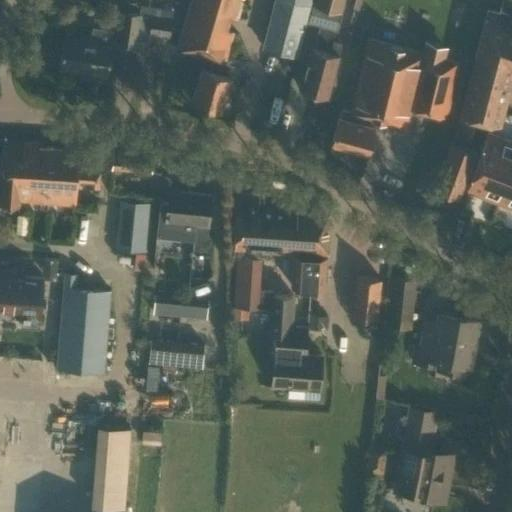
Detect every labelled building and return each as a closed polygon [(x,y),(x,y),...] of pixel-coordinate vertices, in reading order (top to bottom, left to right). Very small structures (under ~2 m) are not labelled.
[(237,19),(243,0),(190,0),(176,47),(206,57),(203,67),(202,66),(191,101),(220,110),(230,75),(222,72),(225,62),(225,61),(234,30),(227,28),(231,17),(237,19)] [(274,0),(263,47),(296,55),(311,2),(311,0),(274,0)] [(314,0),(314,2),(308,21),(320,24),(314,46),(311,46),(300,88),(327,95),(341,43),(332,40),(335,28),(336,28),(343,0),(314,0)] [(136,45),(141,13),(122,10),(117,42),(136,45)] [(172,17),(152,13),(148,34),(169,37),(172,17)] [(477,53),(460,112),(475,116),(485,119),(499,123),(511,78),(511,29),(491,22),(486,20),(477,53)] [(93,25),(91,38),(64,34),(59,67),(106,75),(113,28),(93,25)] [(407,125),(412,108),(446,117),(460,62),(445,58),(448,45),(425,39),(421,52),(368,38),(350,110),(342,108),(340,116),(339,116),(331,143),(367,152),(374,125),(370,124),(372,116),(407,125)] [(459,114),(454,133),(469,137),(475,116),(460,112),(459,114)] [(511,139),(488,131),(466,189),(511,207),(511,139)] [(29,209),(30,200),(32,175),(21,174),(23,142),(3,140),(0,173),(0,180),(1,181),(0,191),(0,201),(18,203),(18,208),(29,209)] [(49,201),(53,147),(39,146),(39,141),(24,140),(23,142),(21,174),(32,175),(30,200),(49,201)] [(452,141),(434,188),(457,196),(465,176),(475,150),(452,141)] [(76,185),(78,146),(78,144),(65,143),(65,148),(53,147),(49,201),(75,203),(76,185)] [(78,146),(76,185),(98,186),(101,148),(78,146)] [(151,170),(153,152),(113,149),(112,167),(151,170)] [(160,201),(156,236),(194,239),(193,247),(206,248),(208,224),(211,193),(168,189),(167,202),(160,201)] [(236,249),(233,305),(258,307),(269,307),(270,292),(273,292),(273,289),(259,288),(262,257),(261,257),(261,250),(294,252),(293,270),(292,286),(323,288),(324,260),(321,260),(321,254),(328,254),(331,206),(285,203),(285,196),(238,193),(235,249),(236,249)] [(144,250),(148,202),(121,199),(116,247),(144,250)] [(27,214),(17,213),(15,232),(26,233),(27,214)] [(145,252),(135,251),(134,267),(143,268),(145,252)] [(56,270),(57,259),(44,258),(44,269),(56,270)] [(0,306),(21,308),(20,326),(40,327),(42,304),(39,303),(41,275),(26,274),(26,278),(16,277),(17,269),(0,267),(0,306)] [(64,271),(56,367),(104,371),(111,289),(75,286),(76,272),(64,271)] [(376,318),(380,278),(356,275),(352,315),(376,318)] [(391,276),(388,305),(412,307),(415,278),(391,276)] [(269,307),(267,333),(275,334),(272,386),(288,387),(287,395),(318,397),(319,385),(321,354),(305,353),(307,326),(291,325),(294,294),(273,292),(270,292),(269,307)] [(206,317),(207,299),(155,294),(153,312),(206,317)] [(236,306),(235,318),(249,318),(250,307),(236,306)] [(415,346),(413,360),(436,365),(436,362),(467,368),(469,363),(474,336),(467,335),(470,320),(439,314),(438,321),(426,319),(420,347),(415,346)] [(327,328),(328,316),(308,315),(307,327),(327,328)] [(202,366),(203,343),(151,338),(148,362),(202,366)] [(402,449),(395,486),(416,490),(443,495),(450,458),(451,453),(438,451),(428,449),(435,416),(409,411),(409,416),(404,415),(398,418),(396,430),(400,435),(405,436),(402,449)] [(91,504),(124,507),(131,427),(98,424),(91,504)] [(143,430),(142,443),(160,445),(161,431),(143,430)] [(369,446),(365,473),(382,475),(386,448),(369,446)]
